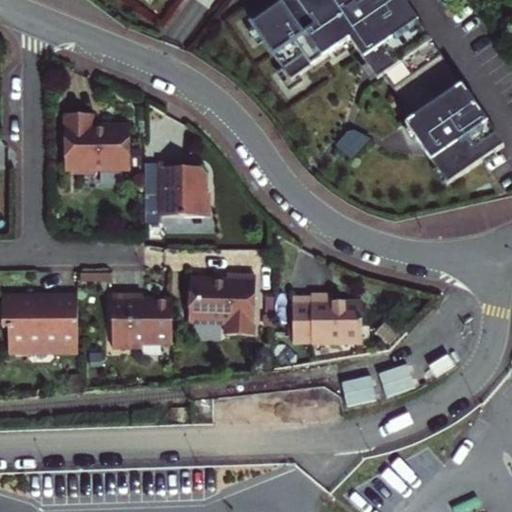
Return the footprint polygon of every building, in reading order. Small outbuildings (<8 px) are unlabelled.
[(502,145),(402,0),(287,0),(252,24),(292,79),(349,38),(378,76),(385,71),(416,114),(428,151),(449,182),(502,145)] [(132,129),(107,129),(107,133),(96,133),(96,129),(95,117),(67,118),(68,174),(76,174),(76,177),(97,176),(97,173),(133,172),(132,129)] [(350,130),(340,143),(356,157),(372,137),(357,129),(350,130)] [(164,168),(149,169),(149,218),(165,218),(164,168)] [(165,218),(165,221),(214,220),(213,196),(209,196),(209,177),(203,171),(190,171),(181,171),(181,168),(164,168),(165,218)] [(117,282),(117,273),(86,273),(86,282),(117,282)] [(220,285),(220,282),(195,283),(196,329),(232,328),(233,337),(261,337),(260,278),(231,278),(231,282),(232,285),(220,285)] [(318,344),(369,344),(368,302),(339,302),(339,295),(317,295),(317,298),(299,298),(300,344),(318,343),(318,344)] [(12,330),(13,357),(33,357),(38,351),(54,351),(60,356),(84,356),(83,296),(58,297),(54,303),(37,304),(37,297),(6,298),(7,330),(12,330)] [(178,346),(178,301),(148,301),(148,296),(117,296),(117,350),(147,350),(147,346),(178,346)]
